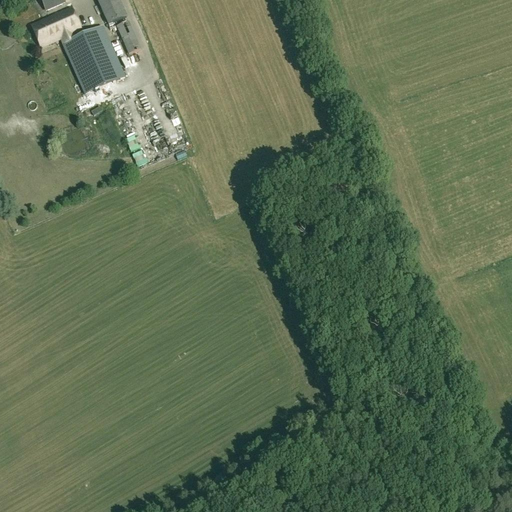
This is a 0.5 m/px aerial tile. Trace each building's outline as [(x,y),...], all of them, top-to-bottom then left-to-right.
[(64,4),(62,0),(41,0),(47,11),(64,4)] [(96,0),(108,27),(126,19),(118,0),(96,0)] [(77,40),(75,35),(83,31),(73,9),(32,28),(41,50),(61,41),(86,96),(125,79),(102,29),(77,40)] [(129,56),(141,51),(129,23),(117,29),(129,56)] [(133,66),(135,75),(143,73),(140,64),(133,66)] [(158,86),(149,88),(156,112),(165,110),(158,86)] [(95,97),(98,107),(104,106),(101,95),(95,97)]
